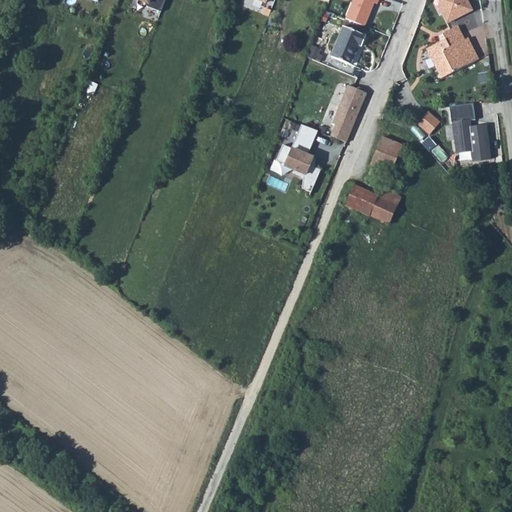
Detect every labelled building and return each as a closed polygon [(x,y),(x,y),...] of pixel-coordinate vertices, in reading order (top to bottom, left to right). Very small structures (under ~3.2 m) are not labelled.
[(134,0),(147,5),(146,8),(160,13),(164,0),(134,0)] [(440,0),(440,2),(447,14),(442,17),(446,26),(471,13),(464,0),(440,0)] [(447,14),(440,2),(438,9),(442,17),(447,14)] [(334,31),(321,62),(340,70),(348,50),(351,51),(356,40),(334,31)] [(458,46),(452,32),(438,39),(441,45),(422,53),(436,82),(471,65),(462,45),(458,46)] [(337,106),(358,114),(367,94),(346,86),(337,106)] [(473,104),(449,107),(451,123),(452,123),(457,154),(471,152),(472,162),(490,159),(486,127),(469,129),(468,121),(475,120),(473,104)] [(345,144),(358,114),(337,106),(330,125),(333,126),(328,137),(345,144)] [(426,112),(421,118),(433,129),(438,123),(426,112)] [(421,118),(416,124),(428,134),(433,129),(421,118)] [(313,128),(302,123),(297,139),(313,145),(319,130),(313,128)] [(403,162),(397,160),(402,146),(382,137),(370,165),(372,166),(369,174),(385,181),(389,173),(391,174),(395,165),(400,167),(403,162)] [(297,139),(292,149),(308,155),(313,145),(297,139)] [(314,157),(308,155),(292,149),(283,145),(277,160),(287,164),(286,165),(296,169),(295,172),(305,176),(304,187),(313,190),(322,169),(315,166),(313,166),(314,157)] [(402,197),(382,188),(378,196),(366,190),(354,185),(345,206),(389,224),(402,197)]
